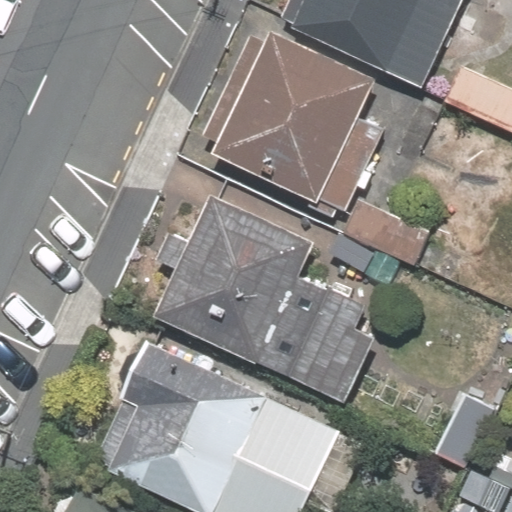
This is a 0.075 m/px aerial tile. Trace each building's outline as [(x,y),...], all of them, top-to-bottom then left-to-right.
[(284,0),(273,26),(417,91),(444,31),(463,40),(480,0),(284,0)] [(221,145),(217,156),(319,204),(316,211),(335,220),(340,209),(347,213),(388,132),(361,120),(381,82),(275,34),(271,44),(255,37),(207,138),(221,145)] [(511,92),(456,66),(438,106),(510,139),(511,133),(511,92)] [(141,326),(326,404),(365,314),(288,281),(303,244),(196,199),(179,238),(154,228),(140,260),(165,271),(141,326)] [(354,201),(338,238),(405,267),(421,231),(354,201)] [(122,397),(92,462),(199,511),(292,511),(295,507),(304,511),(326,511),(347,468),(305,448),(320,417),(139,333),(111,392),(122,397)] [(511,511),(511,485),(509,484),(501,502),(496,511),(511,511)] [(115,511),(60,486),(48,511),(115,511)]
